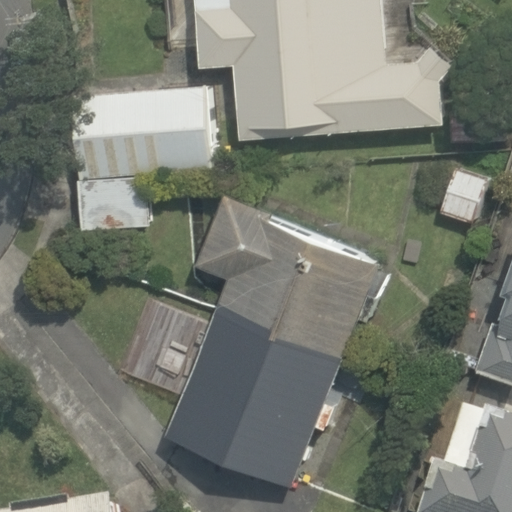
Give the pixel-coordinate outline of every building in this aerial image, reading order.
[(413,0),(192,0),(196,58),(232,57),(236,138),(459,128),(455,37),(415,38),(413,0)] [(213,166),(209,77),(54,84),(60,224),(154,220),(152,168),(213,166)] [(228,175),(198,248),(232,262),(163,426),(288,479),(387,241),(228,175)] [(511,227),(465,362),(511,378),(511,227)] [(511,511),(511,411),(462,394),(420,511),(511,511)] [(122,511),(121,500),(30,511),(122,511)]
